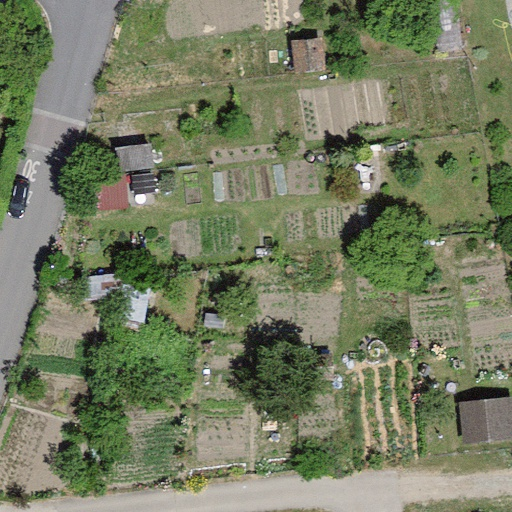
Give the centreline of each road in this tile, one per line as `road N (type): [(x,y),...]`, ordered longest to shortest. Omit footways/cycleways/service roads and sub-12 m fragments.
road 1 (residential): [(92,0),(63,135),(0,340)]
road 2 (residential): [(77,511),(356,488),(380,511)]
